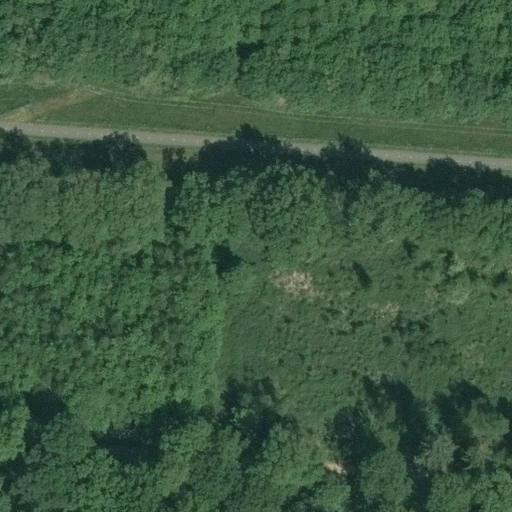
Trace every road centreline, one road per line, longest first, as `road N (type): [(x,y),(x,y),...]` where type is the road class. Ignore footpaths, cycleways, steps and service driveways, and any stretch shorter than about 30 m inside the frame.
road 1 (tertiary): [(511,225),(0,186)]
road 2 (track): [(0,452),(511,491)]
